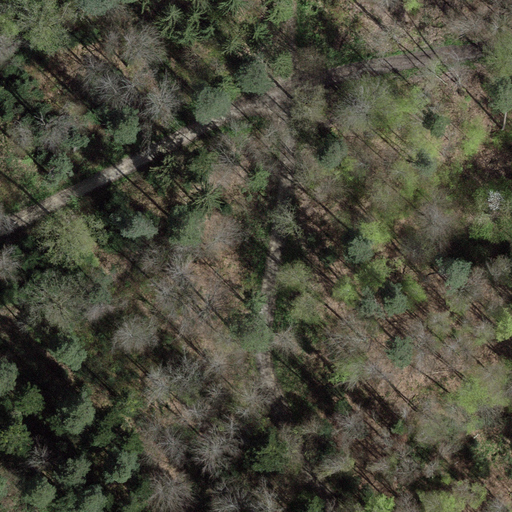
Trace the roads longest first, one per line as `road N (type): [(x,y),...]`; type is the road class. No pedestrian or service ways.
road 1 (track): [(511,44),(306,83),(161,148),(0,235)]
road 2 (track): [(331,511),(293,422),(275,331),(284,168),(306,83)]
